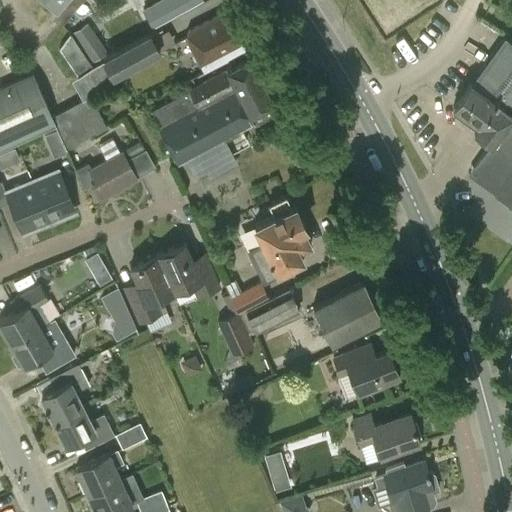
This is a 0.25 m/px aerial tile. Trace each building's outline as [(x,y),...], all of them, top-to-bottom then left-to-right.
[(42,0),(56,11),(65,0),(42,0)] [(158,0),(143,8),(152,26),(200,0),(168,0),(168,1),(165,0),(158,0)] [(186,30),(185,36),(202,71),(246,49),(226,10),(186,30)] [(86,23),(73,31),(93,62),(106,54),(86,23)] [(150,31),(101,60),(112,81),(115,80),(113,76),(161,50),(150,31)] [(71,79),(82,98),(90,94),(112,81),(101,60),(90,67),(70,32),(59,47),(78,75),(71,79)] [(511,41),(504,36),(470,82),(452,106),(477,125),(474,130),(490,142),(468,173),(495,193),(494,195),(510,206),(511,205),(511,41)] [(250,56),(249,56),(149,109),(158,125),(157,125),(177,163),(252,124),(253,125),(278,112),(273,102),(287,95),(263,49),(250,56)] [(0,148),(55,123),(51,115),(32,72),(0,86),(0,148)] [(90,94),(82,98),(51,115),(55,123),(65,147),(106,124),(90,94)] [(44,134),(54,156),(66,150),(56,129),(44,134)] [(88,162),(75,169),(84,188),(92,185),(100,199),(136,178),(135,177),(126,159),(121,151),(120,152),(113,138),(99,146),(106,159),(91,168),(88,162)] [(31,182),(48,222),(64,215),(62,210),(74,206),(59,170),(31,182)] [(6,192),(9,200),(21,228),(32,223),(34,227),(48,222),(31,182),(6,192)] [(254,224),(262,240),(246,248),(263,282),(281,273),(278,268),(302,257),(290,233),(305,226),(294,204),(291,206),(285,194),(269,203),(274,214),(254,224)] [(157,254),(173,290),(191,282),(197,296),(219,286),(204,252),(192,258),(185,242),(157,254)] [(85,257),(99,284),(114,276),(100,249),(85,257)] [(173,290),(157,254),(129,266),(136,281),(123,286),(139,322),(166,310),(160,296),(173,290)] [(222,296),(230,314),(238,310),(244,308),(268,297),(260,280),(241,289),(235,277),(224,281),(229,292),(222,296)] [(381,318),(362,280),(313,306),(331,343),(381,318)] [(9,301),(15,310),(0,318),(0,326),(10,343),(40,326),(49,320),(39,302),(52,295),(44,281),(9,301)] [(102,293),(121,335),(139,328),(121,285),(102,293)] [(289,287),(268,297),(244,308),(254,331),(300,310),(289,287)] [(254,344),(238,310),(230,314),(217,320),(233,354),(245,348),(254,344)] [(40,326),(10,343),(22,366),(39,356),(46,368),(72,353),(64,340),(52,347),(40,326)] [(388,349),(374,354),(369,340),(331,355),(339,375),(348,371),(357,395),(399,379),(388,349)] [(49,377),(55,388),(39,396),(52,420),(82,405),(76,391),(90,384),(78,363),(49,377)] [(82,405),(52,420),(64,445),(79,438),(85,448),(114,434),(103,412),(89,419),(82,405)] [(409,411),(374,422),(370,409),(350,415),(359,444),(375,440),(380,456),(419,444),(409,411)] [(122,447),(146,435),(139,421),(115,433),(122,447)] [(117,448),(108,452),(75,467),(86,493),(120,478),(115,465),(123,461),(117,448)] [(275,480),(288,477),(282,449),(269,452),(275,480)] [(424,460),(404,466),(403,460),(369,471),(377,502),(381,507),(386,510),(392,511),(403,511),(433,503),(435,499),(432,490),(439,489),(434,473),(430,471),(427,472),(424,460)] [(113,511),(132,503),(120,478),(86,493),(95,511),(113,511)] [(140,511),(152,511),(168,506),(161,489),(136,499),(140,511)] [(284,496),(286,511),(310,511),(307,492),(284,496)]
